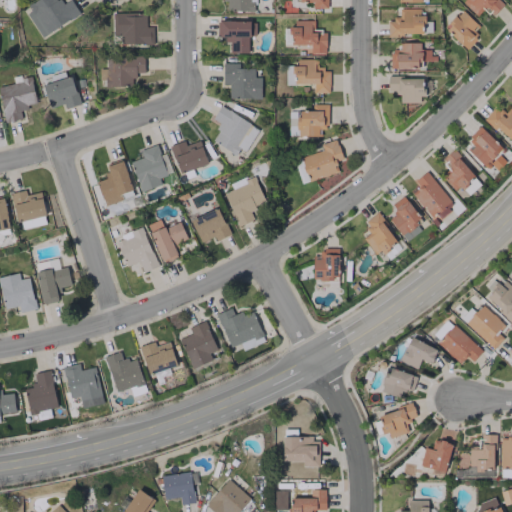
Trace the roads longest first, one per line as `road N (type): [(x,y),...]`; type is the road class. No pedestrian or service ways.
road 1 (residential): [(0,348),(116,320),(263,261),(450,115),(511,47)]
road 2 (residential): [(186,101),(63,147),(0,160)]
road 3 (secondary): [(89,446),(265,384)]
road 4 (residential): [(116,320),(63,147)]
road 5 (residential): [(363,0),(364,102),(372,131),(394,161)]
road 6 (residential): [(318,360),(353,422),(363,511)]
